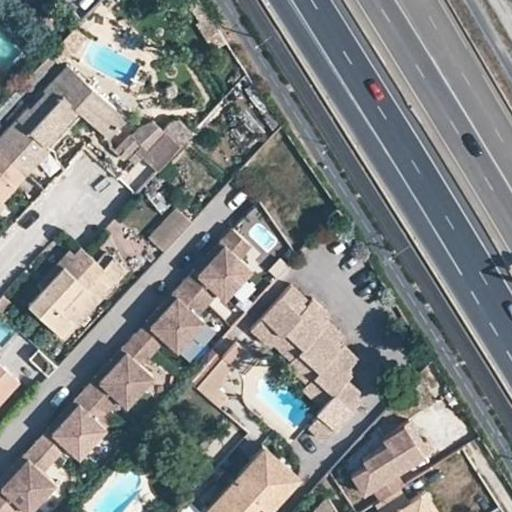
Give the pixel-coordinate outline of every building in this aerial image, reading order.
[(87,38),(74,27),(19,86),(27,93),(29,95),(57,64),(59,64),(66,56),(69,58),(87,38)] [(40,88),(42,90),(27,107),(24,105),(4,128),(0,132),(0,152),(23,173),(47,148),(44,145),(77,110),(106,137),(124,117),(64,64),(40,88)] [(0,106),(0,122),(27,93),(19,86),(10,96),(0,106)] [(138,145),(127,134),(111,150),(123,161),(138,145)] [(0,197),(23,173),(0,152),(0,197)] [(151,241),(169,253),(191,220),(173,208),(151,241)] [(251,245),(231,227),(219,239),(223,243),(239,258),(251,245)] [(196,271),(223,243),(219,239),(193,268),(196,271)] [(224,298),(251,269),(239,258),(223,243),(196,271),(193,268),(181,279),(207,304),(217,292),(224,298)] [(59,334),(68,324),(94,296),(97,299),(126,268),(112,254),(101,266),(84,249),(80,247),(75,252),(41,289),(27,304),(59,334)] [(37,285),(41,289),(75,252),(71,248),(37,285)] [(197,314),(207,304),(181,279),(171,291),(174,294),(148,323),(164,339),(176,349),(203,320),(197,314)] [(275,339),(297,313),(297,312),(294,310),(302,301),(302,300),(286,286),(252,324),(272,342),(275,339)] [(148,323),(174,294),(171,291),(144,320),(148,323)] [(0,311),(9,303),(1,296),(0,296),(0,311)] [(59,334),(62,337),(90,308),(97,299),(94,296),(68,324),(59,334)] [(306,340),(318,326),(315,323),(324,314),(309,301),(297,313),(275,339),(293,355),(306,340)] [(152,351),(164,339),(144,320),(132,333),(152,351)] [(318,367),(335,349),(330,345),(338,336),(323,322),(318,326),(306,340),(293,355),(289,359),(309,377),(318,367)] [(272,342),(252,324),(246,330),(266,348),(269,345),(272,342)] [(140,364),(152,351),(132,333),(120,346),(124,349),(140,364)] [(293,355),(275,339),(272,342),(269,345),(287,361),(289,359),(293,355)] [(224,397),(215,385),(246,350),(235,340),(194,387),(216,407),(224,397)] [(341,380),(345,375),(343,372),(354,360),(338,345),(335,349),(318,367),(309,377),(303,383),(304,383),(323,400),(341,380)] [(97,378),(124,349),(120,346),(93,374),(97,378)] [(125,405),(152,375),(140,364),(124,349),(97,378),(93,374),(82,386),(108,410),(118,399),(125,405)] [(309,377),(289,359),(287,361),(283,366),(303,384),(304,383),(303,383),(309,377)] [(0,397),(16,380),(0,365),(0,397)] [(326,435),(354,404),(350,400),(356,393),(341,380),(323,400),(317,407),(311,412),(315,416),(310,421),(326,435)] [(182,381),(174,390),(203,416),(211,406),(182,381)] [(304,383),(303,384),(298,390),(317,407),(323,400),(304,383)] [(98,420),(108,410),(82,386),(72,397),(75,401),(49,430),(65,445),(77,456),(104,426),(98,420)] [(49,430),(75,401),(72,397),(45,427),(49,430)] [(326,435),(310,421),(304,427),(320,442),(326,435)] [(49,430),(45,427),(33,440),(53,458),(65,445),(49,430)] [(429,458),(410,428),(409,429),(388,442),(392,448),(407,472),(429,458)] [(53,458),(33,440),(21,453),(25,456),(41,470),(53,458)] [(262,507),(286,480),(271,466),(277,459),(262,446),(205,508),(209,511),(247,511),(256,502),(262,507)] [(410,489),(401,476),(407,472),(392,448),(368,463),(372,469),(357,478),(369,498),(378,493),(385,504),(405,492),(410,489)] [(0,483),(25,456),(21,453),(0,475),(0,483)] [(26,511),(53,482),(41,470),(25,456),(0,483),(0,507),(5,511),(12,511),(20,505),(26,511)] [(286,480),(293,473),(277,459),(271,466),(286,480)] [(434,511),(426,498),(413,506),(405,492),(385,504),(379,508),(381,511),(434,511)] [(337,511),(327,495),(312,511),(337,511)] [(439,511),(429,496),(426,498),(434,511),(439,511)]
